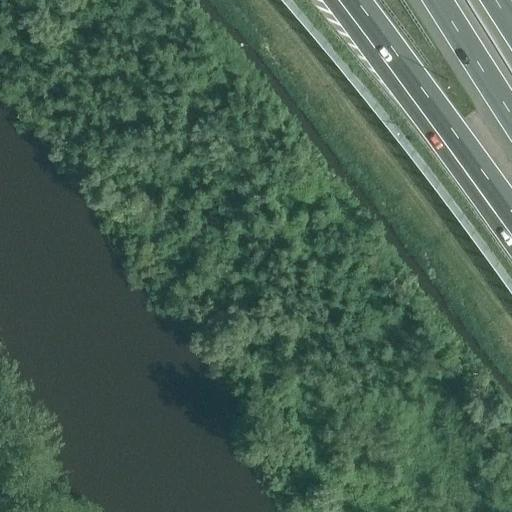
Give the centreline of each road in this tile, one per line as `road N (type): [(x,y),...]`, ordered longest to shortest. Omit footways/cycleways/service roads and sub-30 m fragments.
road 1 (motorway): [(355,0),(511,212)]
road 2 (motorway): [(439,0),(511,111)]
